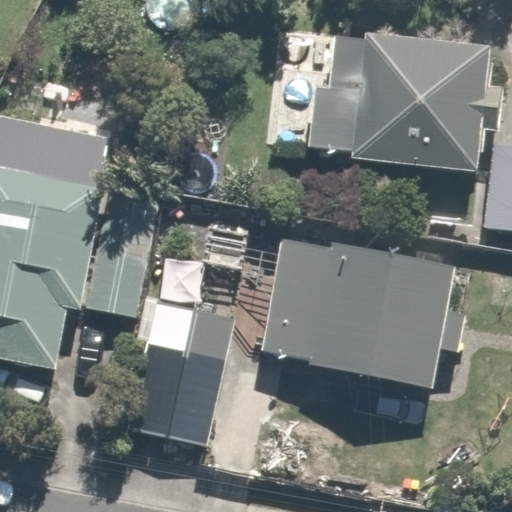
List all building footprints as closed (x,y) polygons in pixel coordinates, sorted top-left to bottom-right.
[(137,53),(70,44),(62,104),(129,113),(137,53)] [(487,184),(504,73),(341,48),(334,94),(325,93),(315,159),(487,184)] [(123,171),(0,148),(0,377),(70,390),(82,322),(142,333),(154,266),(107,258),(123,171)] [(511,159),(505,159),(497,246),(511,247),(511,159)] [(475,287),(288,250),(265,367),(452,404),(475,287)] [(268,379),(199,370),(207,308),(156,302),(145,384),(175,388),(166,453),(257,464),(268,379)]
